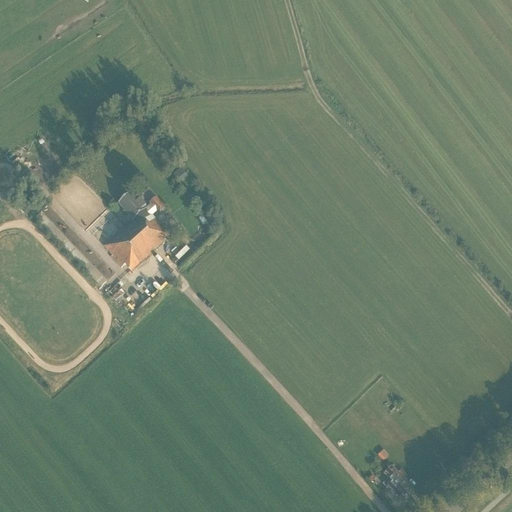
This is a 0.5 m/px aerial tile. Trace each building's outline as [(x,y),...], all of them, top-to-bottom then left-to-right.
[(149,212),(152,208),(159,216),(166,210),(155,198),(149,204),(147,206),(133,190),(118,204),(133,220),(104,248),(108,251),(104,255),(100,252),(93,259),(110,278),(118,271),(108,260),(111,258),(121,269),(125,265),(131,272),(171,236),(149,212)] [(181,247),(172,257),(177,262),(186,252),(181,247)] [(95,288),(100,291),(107,283),(97,274),(93,279),(98,284),(95,288)] [(112,292),(125,305),(134,297),(121,284),(112,292)] [(142,289),(137,292),(142,303),(148,300),(142,289)] [(400,415),(404,420),(409,415),(405,410),(400,415)] [(402,478),(405,475),(401,470),(397,473),(392,467),(384,475),(388,479),(382,485),(387,489),(383,493),(392,502),(395,498),(399,502),(406,495),(399,488),(405,482),(402,478)]
